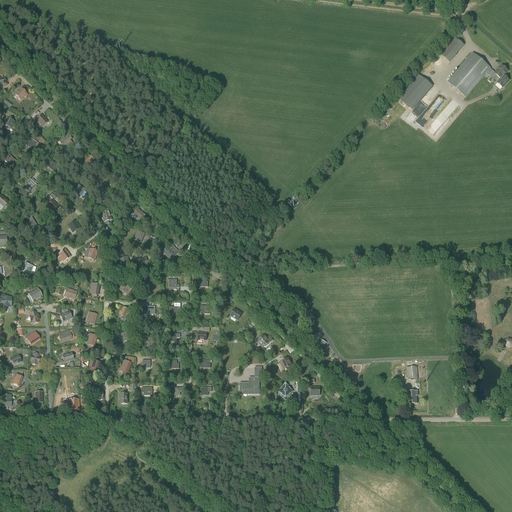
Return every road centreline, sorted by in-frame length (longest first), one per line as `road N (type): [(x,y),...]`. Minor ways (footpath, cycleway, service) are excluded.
road 1 (unclassified): [(0,420),(511,419)]
road 2 (track): [(216,274),(354,419)]
road 3 (track): [(0,54),(136,195)]
road 4 (track): [(117,245),(101,240),(0,144)]
road 5 (track): [(126,424),(244,511)]
road 6 (track): [(108,420),(105,305),(136,303)]
road 7 (track): [(189,420),(190,291)]
